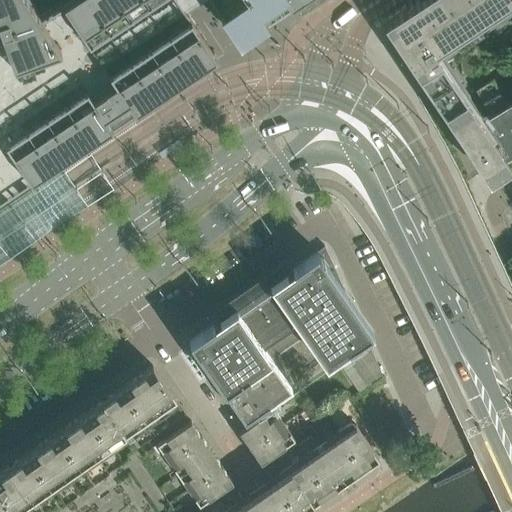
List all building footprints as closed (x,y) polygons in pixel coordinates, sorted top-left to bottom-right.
[(198,28),(179,0),(63,0),(40,16),(29,0),(0,0),(0,198),(60,158),(124,116),(138,106),(127,89),(198,28)] [(212,0),(238,39),(296,0),(212,0)] [(511,0),(414,0),(406,6),(383,21),(386,26),(396,42),(394,53),(440,131),(468,179),(475,175),(482,170),(488,179),(510,164),(505,156),(480,119),(472,107),(466,98),(444,64),(511,19),(511,0)] [(127,89),(138,106),(216,54),(198,28),(127,89)] [(492,79),(484,84),(491,96),(498,108),(511,130),(511,100),(506,104),(499,92),(492,79)] [(481,119),(480,119),(505,156),(511,151),(511,130),(498,108),(491,96),(484,84),(475,89),(483,101),(490,113),(481,119)] [(246,417),(243,419),(245,421),(292,388),(271,357),(279,352),(306,333),(333,360),(354,345),(365,337),(373,331),(345,292),(324,245),(286,272),(282,266),(248,289),(215,312),(219,319),(188,340),(196,352),(198,350),(246,417)] [(34,496),(50,486),(65,475),(80,465),(96,454),(111,444),(130,431),(146,419),(161,409),(176,398),(153,365),(138,375),(123,386),(107,397),(87,410),(72,421),(57,431),(42,442),(27,452),(11,463),(0,470),(0,511),(18,511),(16,509),(34,496)] [(511,367),(462,404),(461,423),(471,444),(473,449),(473,450),(480,464),(481,464),(511,442),(511,367)] [(178,402),(132,434),(139,444),(186,412),(178,402)] [(239,430),(250,446),(284,423),(273,407),(247,424),(239,430)] [(202,436),(191,420),(157,443),(168,459),(178,474),(212,451),(202,436)] [(294,438),(284,423),(250,446),(260,462),(294,438)] [(299,511),(378,457),(355,424),(340,434),(323,446),(304,459),(264,487),(257,492),(246,500),(231,510),(227,511),(299,511)] [(310,435),(264,467),(271,477),(317,445),(310,435)] [(222,466),(212,451),(178,474),(189,489),(222,466)] [(222,466),(189,489),(199,504),(233,481),(222,466)] [(236,486),(198,511),(220,511),(244,496),(236,486)] [(498,505),(501,511),(502,511),(511,503),(511,494),(499,503),(498,505)]
